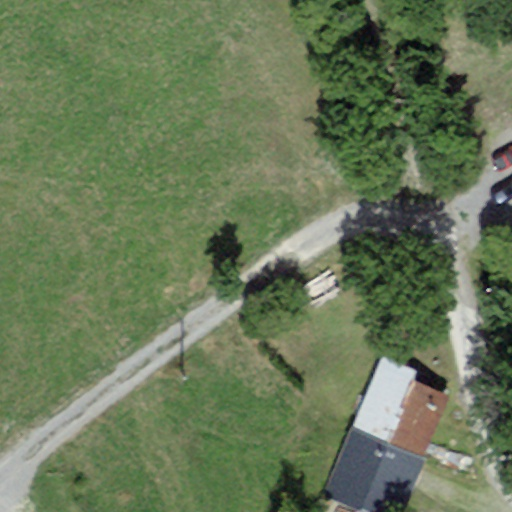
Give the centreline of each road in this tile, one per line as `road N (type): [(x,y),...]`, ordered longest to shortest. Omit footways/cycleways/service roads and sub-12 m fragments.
road 1 (track): [(439,210),(367,206),(0,479)]
road 2 (track): [(511,469),(472,375),(439,210)]
